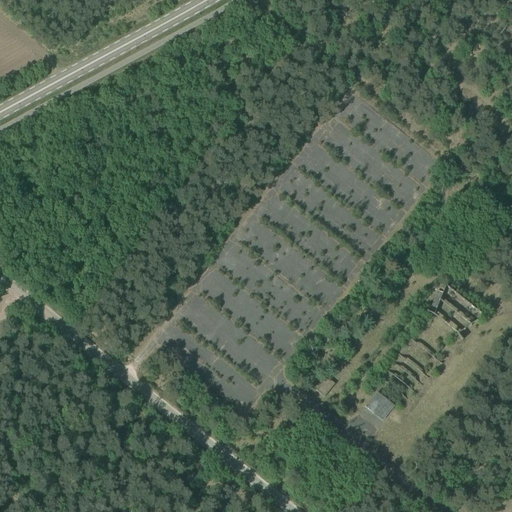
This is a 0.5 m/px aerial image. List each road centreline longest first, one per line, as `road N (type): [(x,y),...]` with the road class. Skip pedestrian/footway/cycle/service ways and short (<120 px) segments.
road 1 (unclassified): [(296,511),(0,274)]
road 2 (secondary): [(0,106),(191,0)]
